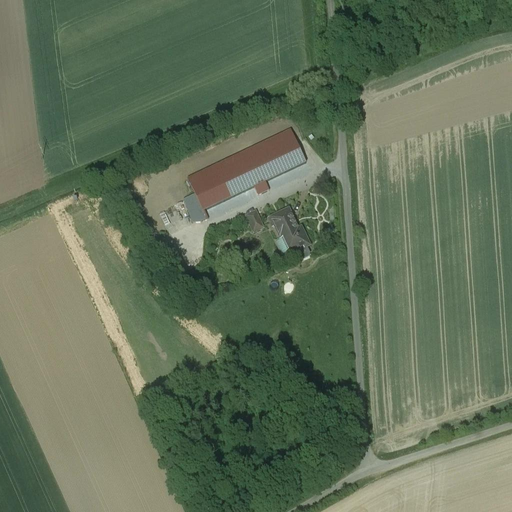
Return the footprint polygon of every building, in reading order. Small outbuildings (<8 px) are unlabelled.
[(198,189),(189,193),(193,200),(200,217),(314,165),(296,125),(191,173),(198,189)] [(193,200),(189,193),(184,187),(174,184),(167,185),(161,187),(156,192),(153,196),(151,204),(153,214),(159,220),(166,224),(173,225),(181,224),(187,219),(191,213),(193,209),(193,200)] [(297,201),(272,213),(290,249),(315,237),(297,201)] [(268,223),(260,203),(248,208),(256,228),(268,223)] [(190,265),(176,237),(164,243),(177,271),(190,265)]
